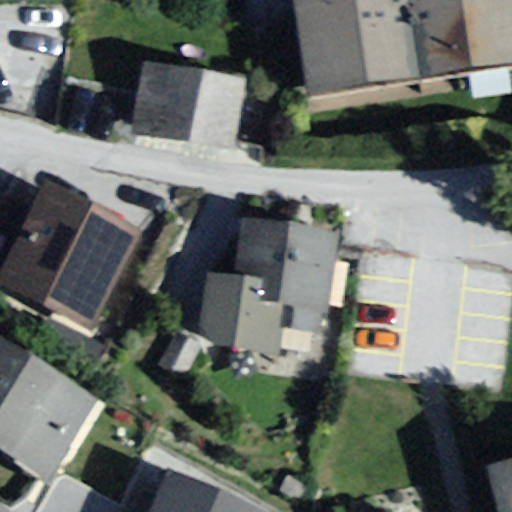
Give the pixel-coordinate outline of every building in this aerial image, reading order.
[(511,0),(291,0),(308,109),(511,78),(511,0)] [(243,93),(141,75),(129,142),(232,160),(243,93)] [(136,241),(45,194),(0,279),(0,295),(84,339),(136,241)] [(335,243),(239,228),(231,284),(226,308),(277,315),(322,323),(335,243)] [(231,284),(202,282),(194,354),(272,363),(277,315),(226,308),(231,284)] [(94,411),(0,355),(0,465),(45,493),(94,411)] [(511,511),(511,474),(483,481),(489,511),(511,511)] [(249,511),(169,478),(154,511),(249,511)]
